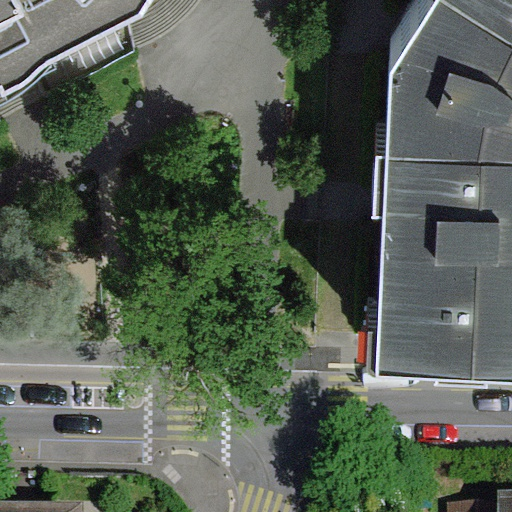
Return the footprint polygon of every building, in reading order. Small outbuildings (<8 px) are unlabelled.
[(0,0),(0,49),(51,23),(39,0),(0,0)] [(39,0),(51,23),(95,0),(39,0)] [(511,10),(495,0),(411,0),(392,31),(388,114),(511,119),(511,10)] [(511,0),(495,0),(511,10),(511,0)] [(511,119),(388,114),(379,334),(511,339),(511,119)]
